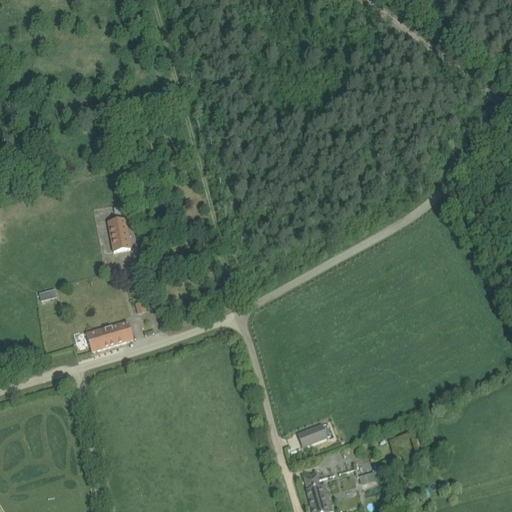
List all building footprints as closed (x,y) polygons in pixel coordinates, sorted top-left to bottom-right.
[(130,250),(125,222),(109,225),(115,253),(130,250)] [(147,314),(144,303),(135,306),(138,316),(147,314)] [(92,353),(133,341),(128,324),(87,336),(92,353)] [(303,449),(312,445),(328,440),(322,427),(298,436),(303,449)] [(388,471),(385,462),(374,465),(377,474),(388,471)] [(332,511),(325,486),(320,487),(317,476),(304,479),(307,491),(306,491),(312,511),(332,511)]
